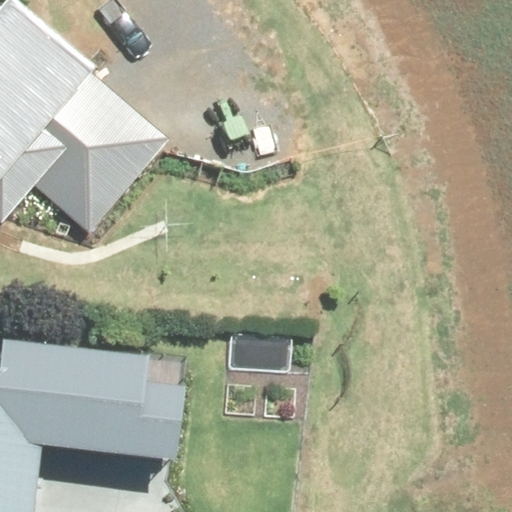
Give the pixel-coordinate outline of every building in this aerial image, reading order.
[(0,194),(4,191),(108,75),(24,0),(11,16),(0,6),(0,194)] [(105,156),(131,179),(147,160),(123,137),(105,156)] [(201,313),(257,325),(268,267),(201,254),(200,261),(212,265),(201,313)] [(53,276),(26,277),(26,295),(54,294),(53,276)] [(0,511),(31,511),(39,445),(171,459),(178,385),(142,380),(145,359),(0,343),(0,511)]
